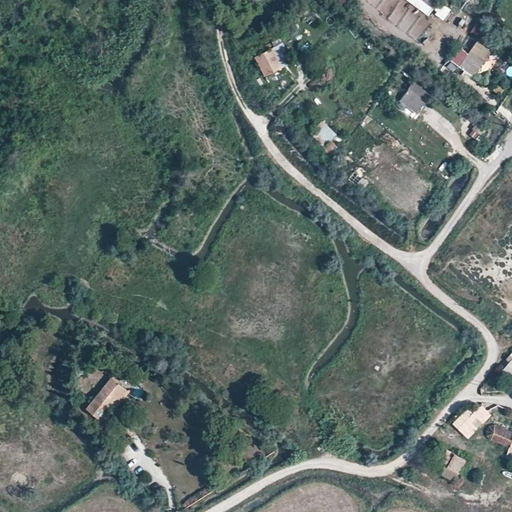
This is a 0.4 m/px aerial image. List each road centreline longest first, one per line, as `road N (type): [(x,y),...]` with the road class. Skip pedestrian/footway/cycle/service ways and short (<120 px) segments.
road 1 (unclassified): [(416,275),(275,161),(224,62),(216,0)]
road 2 (unclassified): [(459,401),(408,457),(378,472),(331,463),(278,475),(214,511)]
road 3 (unclassified): [(459,401),(491,360),(489,337),(416,275)]
road 4 (unclassified): [(416,275),(487,170),(472,162)]
